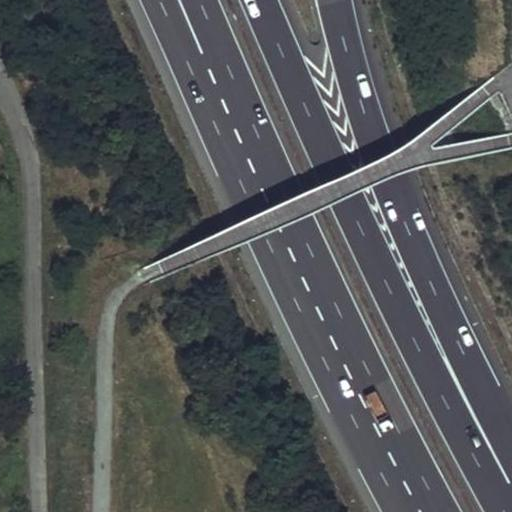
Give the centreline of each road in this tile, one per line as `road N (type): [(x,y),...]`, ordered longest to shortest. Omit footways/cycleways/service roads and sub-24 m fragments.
road 1 (motorway): [(503,511),(399,314),(257,0)]
road 2 (motorway): [(511,455),(387,183),(331,0)]
road 3 (residential): [(39,511),(31,199),(25,148),(0,90)]
road 4 (motorway): [(259,163),(430,511)]
road 5 (motorway): [(158,0),(183,54),(259,163)]
road 6 (motorway): [(192,0),(259,163)]
